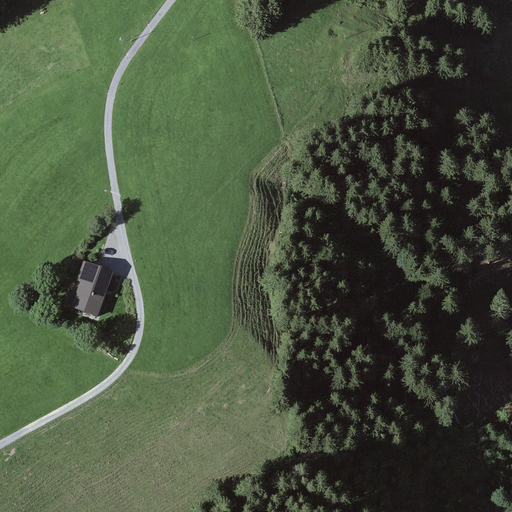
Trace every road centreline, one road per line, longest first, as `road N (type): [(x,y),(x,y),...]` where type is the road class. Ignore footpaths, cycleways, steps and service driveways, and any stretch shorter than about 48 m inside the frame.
road 1 (track): [(171,0),(120,69),(108,107),(133,275)]
road 2 (track): [(133,275),(141,318),(132,357),(101,389),(0,444)]
